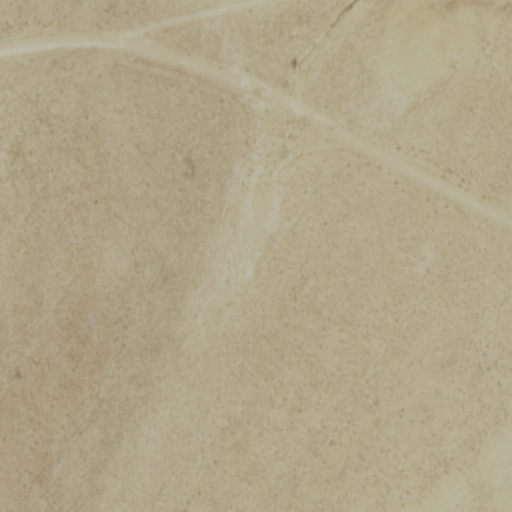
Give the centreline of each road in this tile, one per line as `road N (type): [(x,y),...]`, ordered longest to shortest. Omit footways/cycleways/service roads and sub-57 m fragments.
road 1 (track): [(511,237),(138,38)]
road 2 (residential): [(0,61),(340,0)]
